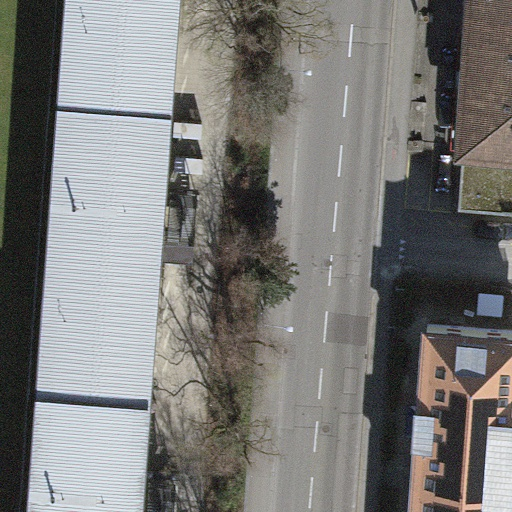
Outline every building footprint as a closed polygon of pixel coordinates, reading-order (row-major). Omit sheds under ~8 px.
[(78,0),(71,101),(159,107),(167,0),(78,0)] [(511,0),(459,0),(449,161),(511,164),(511,0)] [(159,107),(71,101),(50,391),(139,397),(159,107)] [(511,316),(420,309),(403,511),(509,511),(511,487),(511,316)] [(130,511),(139,397),(50,391),(40,511),(130,511)]
